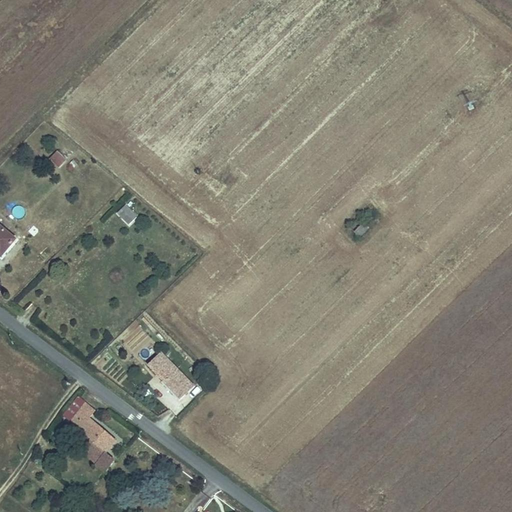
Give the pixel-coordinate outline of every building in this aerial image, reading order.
[(67,160),(56,151),(47,162),(58,171),(67,160)] [(139,216),(127,205),(119,212),(131,224),(139,216)] [(367,226),(358,217),(349,226),(358,235),(367,226)] [(17,240),(0,225),(0,256),(1,258),(17,240)] [(194,386),(163,354),(149,367),(180,399),(194,386)] [(99,416),(79,400),(72,409),(80,415),(70,429),(92,446),(107,458),(119,444),(93,423),(99,416)] [(107,458),(92,446),(84,457),(98,468),(107,458)]
